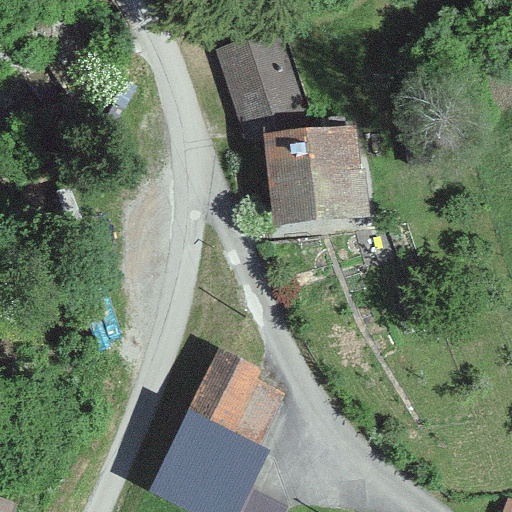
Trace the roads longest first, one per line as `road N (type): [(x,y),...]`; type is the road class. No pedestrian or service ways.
road 1 (unclassified): [(426,511),(360,458),(320,410),(193,178)]
road 2 (unclassified): [(98,511),(178,297),(193,178)]
road 3 (unclassified): [(193,178),(173,85),(139,0)]
